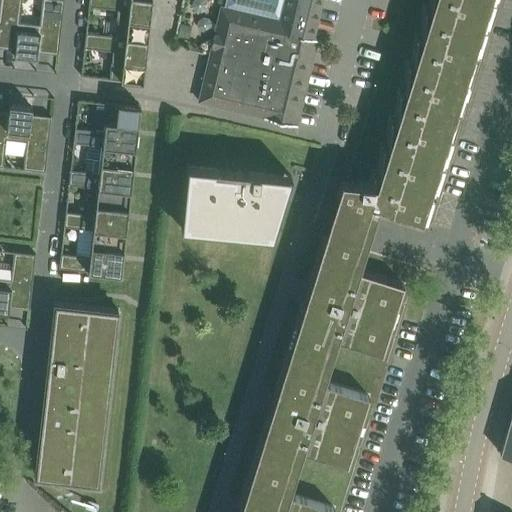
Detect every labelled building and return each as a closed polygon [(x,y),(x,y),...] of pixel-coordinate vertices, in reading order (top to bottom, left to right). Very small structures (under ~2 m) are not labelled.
[(0,43),(16,45),(15,56),(21,0),(0,0),(0,1),(0,43)] [(22,0),(21,0),(15,56),(38,58),(39,48),(58,50),(57,53),(58,53),(64,0),(42,0),(40,23),(20,21),(22,0)] [(152,0),(89,0),(89,5),(118,8),(115,35),(142,39),(141,40),(148,40),(151,20),(152,0)] [(225,0),(224,6),(221,5),(199,100),(265,116),(265,117),(297,125),(297,123),(316,38),(313,37),(321,0),(225,0)] [(431,0),(431,9),(426,7),(425,6),(422,36),(418,35),(418,34),(416,34),(414,64),(409,62),(408,62),(405,91),(401,90),(401,89),(399,89),(396,119),(392,117),(391,117),(388,146),(384,145),(384,144),(382,144),(379,174),(375,172),(374,172),(373,184),(341,181),(337,194),(378,207),(422,220),(432,189),(434,189),(441,166),(439,165),(440,161),(442,162),(450,138),(447,138),(449,134),(451,134),(458,111),(456,110),(457,106),(460,107),(467,83),(464,83),(466,79),(468,79),(475,56),(473,55),(474,51),(477,52),(484,28),(482,28),(483,23),(485,24),(492,1),(490,0),(431,0)] [(178,36),(189,38),(192,25),(180,23),(178,36)] [(148,40),(141,40),(142,39),(115,35),(86,32),(84,47),(113,50),(110,78),(144,82),(146,61),(148,40)] [(74,142),(103,145),(103,144),(129,147),(129,146),(132,125),(139,126),(141,106),(107,102),(104,130),(75,127),(74,142)] [(32,106),(9,103),(8,113),(9,114),(6,138),(7,138),(26,140),(23,168),(45,171),(52,115),(50,115),(50,118),(31,116),(32,106)] [(0,165),(4,166),(5,153),(7,138),(6,138),(9,114),(8,113),(0,112),(0,165)] [(136,147),(129,146),(129,147),(103,144),(103,145),(99,172),(71,169),(69,184),(98,187),(98,186),(125,189),(125,188),(127,167),(134,168),(136,147)] [(273,236),(285,199),(292,175),(188,165),(181,226),(273,236)] [(64,225),(93,229),(93,228),(120,231),(120,230),(122,209),(129,210),(131,189),(125,188),(125,189),(98,186),(98,187),(95,214),(66,210),(64,225)] [(371,231),(378,207),(337,194),(329,220),(289,347),(330,360),(337,339),(383,353),(404,284),(358,270),(365,247),(371,231)] [(127,230),(120,230),(120,231),(93,228),(93,229),(90,255),(61,252),(59,267),(122,274),(122,272),(115,271),(118,251),(124,251),(127,230)] [(0,312),(9,313),(10,303),(29,305),(29,307),(30,308),(36,253),(14,250),(11,278),(0,276),(0,312)] [(56,301),(50,350),(36,475),(99,482),(119,309),(56,301)] [(289,347),(255,459),(296,472),(302,451),(348,465),(370,395),(324,381),(330,360),(289,347)] [(511,412),(501,452),(511,455),(511,412)] [(255,459),(238,511),(333,511),(335,507),(289,493),(296,472),(255,459)] [(47,511),(65,511),(56,503),(47,511)]
